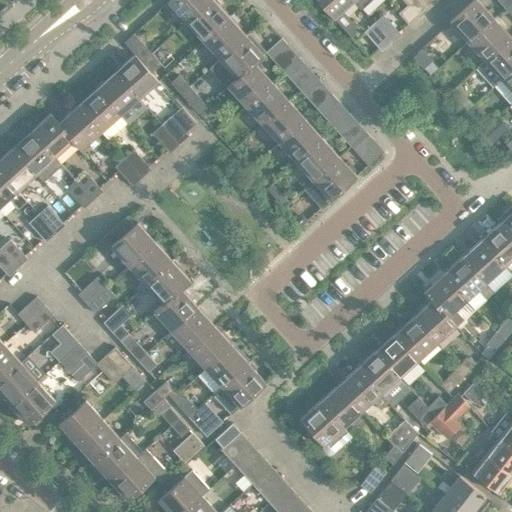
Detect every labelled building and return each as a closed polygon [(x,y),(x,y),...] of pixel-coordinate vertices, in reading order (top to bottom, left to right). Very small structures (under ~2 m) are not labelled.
[(185,21),(207,0),(168,0),(167,2),(185,21)] [(228,16),(214,0),(207,0),(185,21),(201,40),(228,16)] [(354,32),(354,24),(342,11),(353,0),(352,0),(317,0),(350,36),(354,32)] [(352,0),(353,0),(360,8),(368,0),(352,0)] [(428,8),(420,0),(403,0),(418,17),(428,8)] [(420,0),(428,8),(436,0),(420,0)] [(477,0),(472,0),(449,22),(467,41),(493,17),(477,0)] [(382,14),(373,23),(390,42),(400,33),(382,14)] [(201,40),(218,58),(245,34),(228,16),(201,40)] [(510,36),(493,17),(467,41),(483,60),(510,36)] [(390,42),(373,23),(363,31),(381,50),(390,42)] [(134,53),(140,61),(150,52),(133,33),(123,42),(134,53)] [(251,41),(245,34),(218,58),(209,67),(226,85),(235,77),(236,78),(253,62),(265,51),(254,39),(251,41)] [(511,68),(511,37),(510,36),(483,60),(474,69),(491,87),(500,79),(511,68)] [(287,44),(281,37),(265,51),(266,51),(271,58),(287,44)] [(226,85),(244,105),(271,81),(254,62),(266,51),(265,51),(253,62),(236,78),(235,77),(226,85)] [(160,64),(150,52),(140,61),(150,72),(160,64)] [(150,72),(140,61),(134,53),(114,71),(138,98),(158,80),(150,72)] [(288,76),(304,63),(298,56),(282,70),(288,76)] [(431,61),(423,68),(429,74),(437,67),(431,61)] [(511,68),(500,79),(511,91),(511,68)] [(114,71),(95,88),(119,115),(138,98),(114,71)] [(170,82),(180,93),(188,86),(178,74),(170,82)] [(305,95),(320,81),(314,75),(299,89),(305,95)] [(287,99),(271,81),(244,105),(261,124),(287,99)] [(190,104),(199,97),(188,86),(180,93),(190,104)] [(95,88),(76,104),(101,131),(107,139),(126,122),(119,115),(95,88)] [(322,114),(337,100),(331,93),(316,107),(322,114)] [(466,98),(458,106),(463,112),(472,105),(466,98)] [(304,118),(287,99),(261,124),(277,142),(304,118)] [(73,139),(73,140),(81,149),(101,131),(76,104),(57,121),(57,122),(73,139)] [(171,115),(161,124),(178,143),(188,135),(185,132),(196,122),(181,106),(171,115)] [(54,157),(73,140),(73,139),(57,122),(57,121),(49,112),(30,130),(54,157)] [(339,133),(354,119),(348,112),(333,126),(339,133)] [(507,129),(496,117),(481,131),(492,143),(507,129)] [(277,142),(294,161),(321,137),(304,118),(277,142)] [(178,143),(161,124),(152,132),(169,152),(178,143)] [(30,130),(11,147),(35,174),(54,157),(30,130)] [(356,151),(371,137),(365,131),(350,145),(356,151)] [(294,161),(311,180),(338,155),(321,137),(294,161)] [(0,171),(17,191),(35,174),(11,147),(0,157),(0,171)] [(123,157),(141,177),(150,168),(133,149),(123,157)] [(340,158),(338,155),(311,180),(302,188),(320,207),(356,175),(352,171),(354,168),(343,156),(340,158)] [(131,185),(141,177),(123,157),(114,166),(131,185)] [(26,201),(17,191),(0,171),(0,205),(9,197),(19,208),(26,201)] [(84,171),(75,179),(92,199),(102,190),(84,171)] [(92,199),(75,179),(66,188),(83,207),(92,199)] [(289,200),(283,194),(276,200),(282,206),(289,200)] [(511,204),(503,212),(506,215),(498,222),(511,236),(511,204)] [(37,213),(55,233),(64,224),(47,205),(37,213)] [(45,241),(55,233),(37,213),(28,222),(45,241)] [(110,246),(128,265),(154,241),(137,222),(134,224),(126,215),(110,230),(118,239),(110,246)] [(302,218),(298,217),(295,220),(300,226),(305,221),(302,218)] [(504,266),(511,258),(511,236),(498,222),(480,239),(504,266)] [(0,247),(17,266),(27,258),(9,239),(0,247)] [(480,239),(461,256),(485,282),(504,266),(480,239)] [(128,265),(144,284),(171,260),(154,241),(128,265)] [(0,265),(8,275),(17,266),(0,247),(0,265)] [(461,256),(442,272),(466,299),(477,290),(485,298),(493,291),(485,282),(461,256)] [(144,284),(161,303),(162,303),(180,287),(189,279),(171,260),(144,284)] [(423,290),(431,299),(447,316),(448,316),(456,325),(463,318),(455,309),(466,299),(442,272),(423,290)] [(77,293),(86,303),(105,285),(97,276),(77,293)] [(94,312),(114,295),(105,285),(86,303),(94,312)] [(162,303),(161,303),(152,311),(170,330),(197,306),(180,287),(162,303)] [(17,313),(25,322),(45,305),(36,296),(17,313)] [(431,299),(412,316),(436,343),(456,325),(448,316),(447,316),(431,299)] [(120,324),(131,314),(122,304),(103,322),(119,340),(128,333),(120,324)] [(34,332),(53,314),(45,305),(25,322),(34,332)] [(214,325),(197,306),(170,330),(187,349),(214,325)] [(511,328),(511,312),(511,311),(495,331),(504,338),(510,330),(511,328)] [(418,360),(436,343),(412,316),(393,333),(418,360)] [(62,324),(52,333),(57,339),(67,330),(62,324)] [(204,367),(231,343),(214,325),(187,349),(204,367)] [(494,350),(504,338),(495,331),(485,343),(494,350)] [(70,333),(50,351),(59,360),(78,342),(70,333)] [(128,333),(119,340),(137,360),(146,352),(128,333)] [(393,333),(375,350),(399,376),(418,360),(393,333)] [(0,345),(0,379),(20,361),(3,342),(0,345)] [(87,352),(78,342),(59,360),(67,369),(87,352)] [(204,367),(221,386),(247,362),(231,343),(204,367)] [(132,366),(114,346),(105,355),(122,374),(132,366)] [(356,366),(380,393),(399,376),(375,350),(356,366)] [(96,364),(95,363),(96,362),(87,352),(67,369),(77,380),(96,364)] [(156,364),(146,352),(137,360),(148,371),(156,364)] [(105,355),(96,362),(95,363),(96,364),(113,382),(121,375),(122,374),(105,355)] [(467,355),(457,366),(465,373),(475,362),(467,355)] [(0,379),(0,393),(10,404),(37,380),(20,361),(0,379)] [(230,413),(238,406),(265,382),(247,362),(221,386),(213,393),(230,413)] [(132,366),(122,374),(121,375),(134,390),(145,380),(132,366)] [(388,401),(380,393),(356,366),(337,383),(361,410),(372,401),(380,409),(388,401)] [(457,366),(447,377),(439,385),(447,392),(465,373),(457,366)] [(37,380),(10,404),(27,424),(54,399),(37,380)] [(165,380),(154,390),(161,399),(173,388),(165,380)] [(483,389),(474,380),(463,392),(472,400),(483,389)] [(319,400),(343,427),(361,410),(337,383),(319,400)] [(143,401),(150,409),(161,399),(154,390),(143,401)] [(445,403),(443,406),(435,415),(431,419),(429,421),(446,436),(460,422),(456,418),(468,404),(460,395),(453,396),(445,403)] [(437,396),(427,407),(435,415),(443,406),(445,403),(437,396)] [(188,416),(196,408),(186,397),(178,405),(188,416)] [(58,423),(75,443),(102,418),(84,399),(58,423)] [(351,436),(343,427),(319,400),(299,418),(322,443),(321,446),(322,449),(326,454),(328,454),(332,454),(351,436)] [(168,406),(160,414),(170,425),(179,417),(168,406)] [(416,418),(425,426),(431,419),(435,415),(427,407),(416,418)] [(214,428),(196,408),(188,416),(206,435),(214,428)] [(511,420),(505,411),(490,430),(492,431),(498,437),(511,447),(511,420)] [(189,429),(179,417),(170,425),(181,436),(189,429)] [(75,443),(92,461),(119,437),(102,418),(75,443)] [(393,445),(401,451),(417,432),(404,419),(385,436),(393,445)] [(240,431),(232,422),(214,438),(222,447),(240,431)] [(221,449),(229,458),(248,441),(240,431),(221,449)] [(493,443),(485,453),(511,474),(511,447),(498,437),(492,431),(487,438),(493,443)] [(203,444),(192,432),(172,449),(183,461),(203,444)] [(92,461),(109,480),(136,456),(119,437),(92,461)] [(257,450),(248,441),(229,458),(237,467),(257,450)] [(418,443),(414,449),(422,456),(426,459),(431,453),(418,443)] [(392,463),(401,451),(393,445),(383,456),(392,463)] [(136,456),(109,480),(127,500),(154,475),(160,482),(169,474),(145,448),(136,456)] [(422,456),(414,449),(404,462),(412,468),(422,456)] [(265,459),(257,450),(237,467),(246,477),(265,459)] [(511,474),(485,453),(472,471),(498,492),(500,490),(503,490),(507,484),(506,482),(511,474)] [(246,477),(252,483),(254,486),(274,468),(265,459),(246,477)] [(370,492),(386,471),(375,464),(359,484),(370,492)] [(401,465),(390,480),(407,493),(418,479),(401,465)] [(254,486),(262,495),(282,478),(274,468),(254,486)] [(168,511),(181,511),(201,495),(184,475),(157,499),(168,511)] [(444,493),(469,511),(478,511),(489,498),(484,494),(459,475),(444,493)] [(271,504),(290,487),(282,478),(262,495),(271,504)] [(401,488),(398,486),(390,480),(376,497),(388,506),(401,488)] [(280,511),(299,496),(290,487),(271,504),(277,511),(280,511)] [(432,511),(469,511),(444,493),(431,510),(432,511)] [(217,511),(201,495),(181,511),(217,511)] [(299,496),(280,511),(299,511),(307,505),(299,496)] [(382,511),(388,506),(376,497),(364,511),(382,511)]
